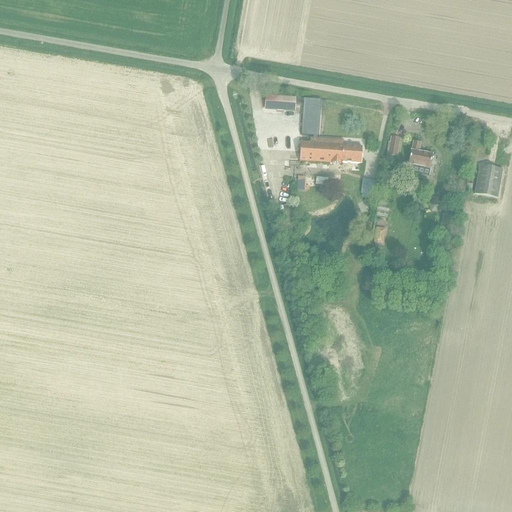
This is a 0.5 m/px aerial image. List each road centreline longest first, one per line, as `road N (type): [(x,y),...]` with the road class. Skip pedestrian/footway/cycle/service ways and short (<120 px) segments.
road 1 (unclassified): [(332,511),(218,68)]
road 2 (unclassified): [(511,121),(218,68)]
road 3 (unclassified): [(218,68),(0,31)]
